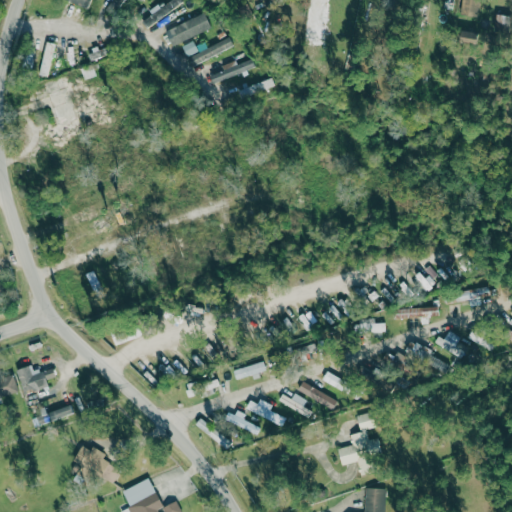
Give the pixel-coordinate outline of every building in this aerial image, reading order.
[(66,0),(86,9),(89,0),(66,0)] [(461,0),(459,14),(476,17),(479,0),(461,0)] [(211,27),(204,12),(164,30),(172,45),(211,27)] [(511,35),(511,15),(495,15),(495,35),(511,35)] [(207,46),(204,41),(195,45),(193,40),(182,45),(191,65),(233,45),(228,36),(207,46)] [(39,74),(46,76),(54,42),(46,40),(39,74)] [(22,67),(30,69),(35,47),(27,46),(22,67)] [(68,64),(74,64),(72,46),(66,47),(68,64)] [(90,60),(105,54),(102,47),(87,53),(90,60)] [(209,75),(213,84),(254,66),(251,58),(236,64),(234,59),(221,65),(223,69),(209,75)] [(80,67),(83,78),(95,76),(92,64),(80,67)] [(241,98),(274,84),(271,76),(237,90),(241,98)] [(469,268),(463,257),(456,261),(463,272),(469,268)] [(426,291),(433,285),(421,270),(414,275),(426,291)] [(399,283),(407,297),(413,294),(404,280),(399,283)] [(445,303),(489,295),(488,286),(443,294),(445,303)] [(337,301),(347,317),(355,312),(345,296),(337,301)] [(392,319),(420,317),(421,324),(428,323),(428,316),(438,316),(438,306),(392,308),(392,319)] [(298,315),(305,331),(311,328),(304,312),(298,315)] [(374,320),(354,320),(354,332),(385,331),(385,322),(374,323),(374,320)] [(140,336),(138,328),(126,332),(128,339),(140,336)] [(434,342),(460,358),(467,347),(457,342),(460,337),(449,330),(444,339),(438,336),(434,342)] [(494,343),(471,331),(467,337),(490,350),(494,343)] [(405,351),(423,359),(428,348),(409,340),(405,351)] [(450,363),(434,357),(431,365),(447,371),(450,363)] [(167,362),(159,367),(168,380),(175,376),(167,362)] [(265,373),(263,362),(232,368),(235,379),(265,373)] [(16,369),(23,394),(47,386),(45,379),(54,377),(51,366),(33,372),(31,365),(16,369)] [(321,379),(336,387),(341,379),(326,371),(321,379)] [(14,374),(0,376),(0,397),(18,393),(14,374)] [(198,384),(196,380),(184,385),(189,399),(213,390),(210,380),(198,384)] [(337,397),(301,383),(297,392),(333,407),(337,397)] [(277,401),(308,417),(311,411),(303,406),(306,400),(294,393),(291,398),(281,393),(277,401)] [(257,403),(249,400),(245,411),(283,424),(285,417),(269,411),(272,404),(259,399),(257,403)] [(257,433),(260,426),(243,421),(245,413),(236,410),(231,424),(257,433)] [(341,464),(356,461),(359,473),(380,469),(377,458),(382,456),(378,438),(368,440),(365,429),(376,426),(372,411),(356,414),(360,431),(349,434),(351,444),(337,448),(341,464)] [(195,423),(225,450),(230,444),(201,417),(195,423)] [(120,469),(102,459),(105,453),(91,446),(90,449),(81,445),(73,461),(82,466),(80,469),(110,487),(120,469)] [(120,511),(181,511),(176,500),(162,506),(149,477),(121,490),(129,507),(120,511)] [(383,511),(383,510),(384,488),(364,487),(363,511),(383,511)]
